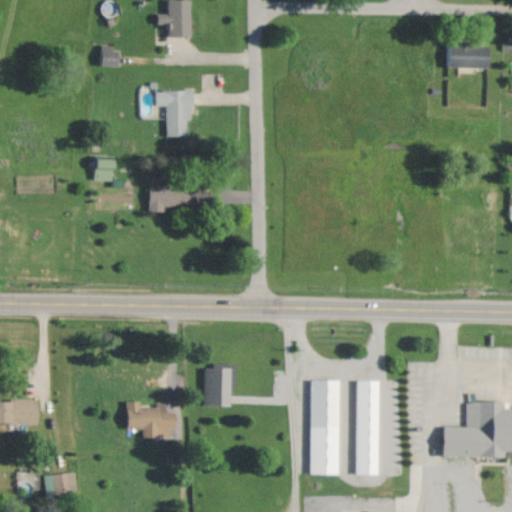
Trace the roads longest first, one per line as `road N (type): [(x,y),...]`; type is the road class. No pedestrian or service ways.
road 1 (primary): [(511,312),(0,302)]
road 2 (residential): [(264,310),(256,0)]
road 3 (residential): [(511,15),(257,12)]
